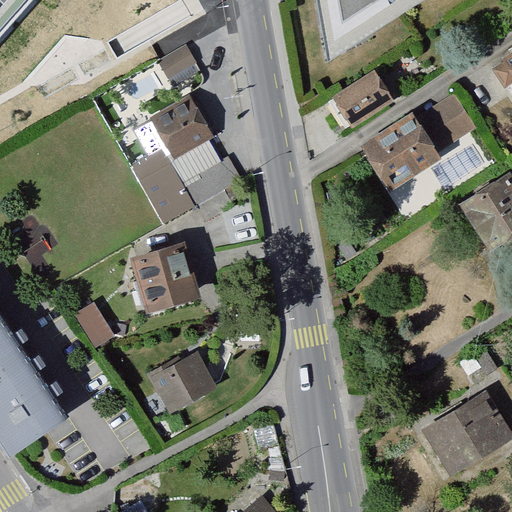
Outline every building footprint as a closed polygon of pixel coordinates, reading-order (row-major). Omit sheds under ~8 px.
[(0,0),(0,35),(30,0),(0,0)] [(317,0),(330,56),(420,0),(317,0)] [(189,49),(163,64),(172,80),(198,65),(189,49)] [(509,64),(497,72),(510,91),(511,89),(511,58),(508,62),(509,64)] [(342,100),(333,105),(350,133),(398,103),(379,74),(340,98),(342,100)] [(193,98),(154,120),(178,162),(217,140),(193,98)] [(419,121),(369,152),(394,192),(445,161),(419,121)] [(174,165),(143,183),(167,226),(200,208),(228,192),(245,183),(232,161),(203,177),(206,182),(189,191),(174,165)] [(511,178),(465,208),(494,254),(511,242),(511,178)] [(228,192),(200,208),(209,225),(238,209),(228,192)] [(187,244),(137,259),(153,314),(203,300),(187,244)] [(408,272),(401,254),(385,259),(392,278),(408,272)] [(80,310),(98,341),(117,330),(99,299),(80,310)] [(0,320),(0,434),(13,454),(47,432),(64,421),(1,322),(0,320)] [(182,359),(152,375),(158,387),(161,386),(176,413),(222,389),(203,353),(185,363),(182,359)] [(511,431),(490,395),(428,432),(455,477),(511,443),(511,431)] [(277,511),(267,499),(250,511),(277,511)]
